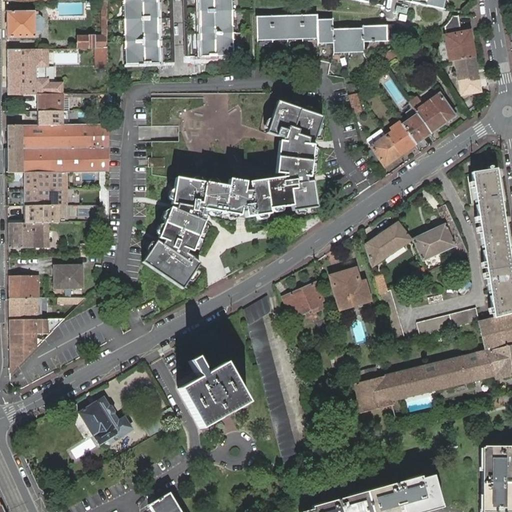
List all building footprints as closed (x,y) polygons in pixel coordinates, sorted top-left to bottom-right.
[(77,49),(94,49),(107,49),(106,0),(92,0),(93,4),(101,4),(101,36),(77,37),(77,49)] [(122,0),(124,65),(170,62),(167,0),(122,0)] [(185,0),(188,57),(234,54),(231,0),(185,0)] [(400,0),(444,10),(446,0),(400,0)] [(75,13),(75,3),(62,3),(62,13),(75,13)] [(37,12),(6,12),(6,39),(37,39),(38,35),(40,35),(41,33),(41,20),(39,17),(38,17),(37,12)] [(316,13),(256,15),(258,40),(318,37),(318,45),(333,44),(334,54),(365,53),(365,42),(389,41),(388,26),(363,27),(363,29),(333,31),(332,19),(317,20),(316,13)] [(447,24),(444,26),(446,37),(450,61),(453,61),(473,57),(469,33),(461,34),(458,16),(452,16),(450,18),(448,22),(447,24)] [(395,52),(392,46),(376,56),(380,62),(395,52)] [(94,70),(107,70),(107,49),(94,49),(94,70)] [(46,50),(6,50),(7,95),(37,95),(61,95),(60,84),(46,84),(46,80),(44,80),(44,67),(46,67),(46,50)] [(479,88),(473,57),(453,61),(460,92),(479,88)] [(99,111),(107,112),(107,95),(99,94),(99,111)] [(356,94),(348,96),(352,114),(361,111),(356,94)] [(417,114),(430,133),(454,116),(439,94),(435,97),(429,101),(422,106),(417,98),(413,100),(409,103),(417,114)] [(62,95),(61,95),(37,95),(37,112),(62,112),(62,95)] [(320,115),(274,99),(264,131),(281,137),(281,140),(278,140),(274,171),(281,173),(281,177),(248,182),(249,190),(243,189),(245,181),(229,179),(228,187),(177,178),(173,203),(178,204),(178,210),(171,208),(162,237),(168,239),(165,243),(160,241),(147,262),(188,287),(205,260),(190,252),(193,247),(196,248),(207,214),(204,213),(204,209),(240,214),(240,211),(244,211),(245,216),(270,213),(270,208),(291,206),(292,209),(316,206),(312,180),(305,181),(304,176),(308,176),(311,144),(303,143),(304,138),(312,141),(320,115)] [(83,125),(107,124),(107,121),(107,112),(99,111),(93,112),(93,120),(83,120),(83,125)] [(62,125),(62,112),(37,112),(37,125),(62,125)] [(414,144),(430,133),(417,114),(401,125),(414,144)] [(401,125),(399,122),(391,128),(392,131),(386,136),(399,155),(414,144),(401,125)] [(61,173),(108,171),(108,168),(108,129),(108,124),(107,124),(83,125),(62,125),(37,125),(7,125),(7,174),(23,173),(61,173)] [(383,166),(399,155),(386,136),(370,147),(383,166)] [(494,318),(511,313),(511,273),(496,170),(472,173),(494,318)] [(52,189),(65,189),(64,186),(61,186),(61,173),(23,173),(23,189),(52,189)] [(24,206),(53,206),(52,189),(23,189),(24,206)] [(412,238),(413,240),(421,261),(455,247),(456,246),(455,243),(463,240),(446,205),(443,206),(450,221),(412,238)] [(53,207),(53,206),(24,206),(24,223),(32,222),(35,222),(38,222),(47,222),(53,222),(53,219),(55,219),(55,208),(53,207)] [(24,223),(8,223),(8,248),(32,248),(39,248),(38,222),(35,222),(32,222),(24,223)] [(47,222),(38,222),(39,248),(47,248),(47,222)] [(398,222),(364,244),(371,267),(413,240),(412,238),(398,222)] [(456,246),(455,247),(460,258),(469,254),(463,240),(455,243),(456,246)] [(81,287),(80,265),(53,266),(54,288),(81,287)] [(359,303),(360,306),(370,303),(364,282),(359,284),(355,269),(331,277),(341,308),(359,303)] [(38,298),(38,280),(38,275),(8,276),(8,298),(38,298)] [(382,275),(374,277),(376,283),(384,281),(382,275)] [(376,283),(379,294),(387,290),(384,281),(376,283)] [(317,291),(314,284),(283,297),(291,316),(299,313),(302,321),(316,315),(315,313),(324,309),(320,299),(323,297),(320,290),(317,291)] [(379,294),(381,300),(394,342),(406,339),(391,288),(387,290),(379,294)] [(270,308),(267,296),(244,310),(284,463),(298,455),(262,317),(268,313),(269,312),(270,311),(270,310),(270,308)] [(39,298),(38,298),(8,298),(8,320),(35,320),(39,320),(39,316),(42,315),(42,303),(39,302),(39,298)] [(420,335),(480,321),(477,308),(417,323),(420,335)] [(480,321),(487,350),(511,344),(511,313),(494,318),(480,321)] [(9,373),(10,372),(36,347),(36,334),(49,334),(49,320),(39,320),(35,320),(8,320),(9,373)] [(469,337),(459,339),(463,352),(472,349),(469,337)] [(511,344),(487,350),(384,375),(391,402),(496,377),(497,380),(511,376),(511,344)] [(342,353),(334,355),(338,367),(346,365),(342,353)] [(195,373),(199,377),(204,374),(204,369),(196,356),(189,361),(195,373)] [(204,374),(199,377),(179,389),(201,429),(247,402),(225,362),(204,374)] [(384,375),(355,383),(362,413),(392,406),(391,402),(384,375)] [(96,400),(78,412),(98,443),(104,440),(105,442),(107,442),(108,442),(114,439),(114,435),(130,425),(124,416),(118,420),(114,413),(115,411),(111,405),(108,405),(103,397),(97,401),(96,400)] [(167,409),(160,414),(167,424),(174,421),(167,409)] [(511,511),(511,446),(483,447),(483,471),(480,471),(480,496),(483,496),(482,511),(511,511)] [(323,505),(300,510),(300,511),(411,511),(422,509),(423,511),(429,511),(438,510),(430,476),(406,483),(405,479),(381,485),(382,490),(347,499),(346,495),(322,501),(323,505)] [(153,511),(181,511),(170,492),(149,505),(153,511)]
